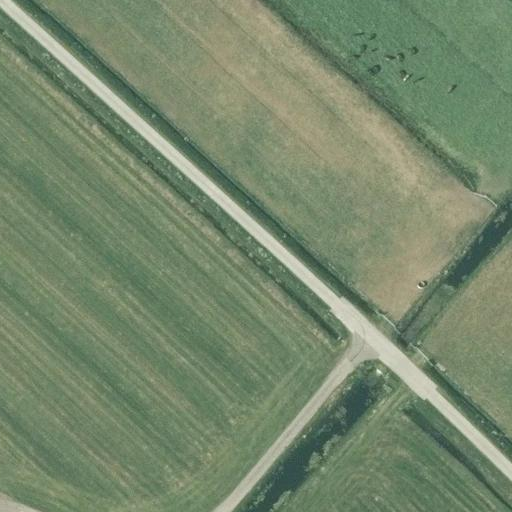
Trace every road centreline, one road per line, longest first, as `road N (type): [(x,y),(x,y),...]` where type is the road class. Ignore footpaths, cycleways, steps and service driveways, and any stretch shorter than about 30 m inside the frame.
road 1 (unclassified): [(372,336),(0,2)]
road 2 (unclassified): [(220,511),(372,336)]
road 3 (unclassified): [(511,473),(372,336)]
